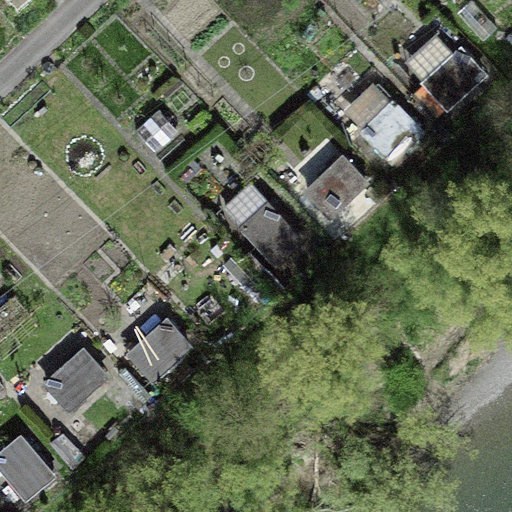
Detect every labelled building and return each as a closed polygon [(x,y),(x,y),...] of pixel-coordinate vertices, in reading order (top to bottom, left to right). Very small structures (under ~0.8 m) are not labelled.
[(461,44),(421,80),(448,109),(487,73),(461,44)] [(373,115),(359,129),(390,162),(426,128),(375,76),(354,96),(373,115)] [(342,153),(305,188),(330,215),(368,180),(342,153)] [(268,199),(239,225),(276,264),(304,239),(268,199)] [(166,317),(126,352),(153,382),(193,346),(166,317)] [(82,346),(43,381),(69,410),(108,375),(82,346)] [(20,432),(0,449),(0,471),(24,500),(55,474),(20,432)]
